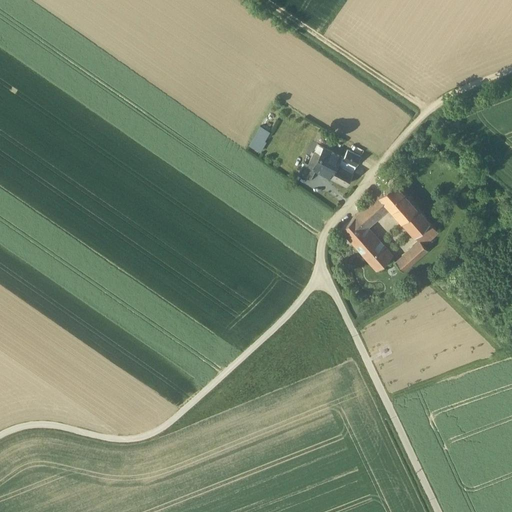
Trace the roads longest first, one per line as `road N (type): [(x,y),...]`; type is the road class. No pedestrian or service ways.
road 1 (track): [(0,441),(43,428),(120,443),(165,430),(327,277)]
road 2 (track): [(262,0),(430,112)]
